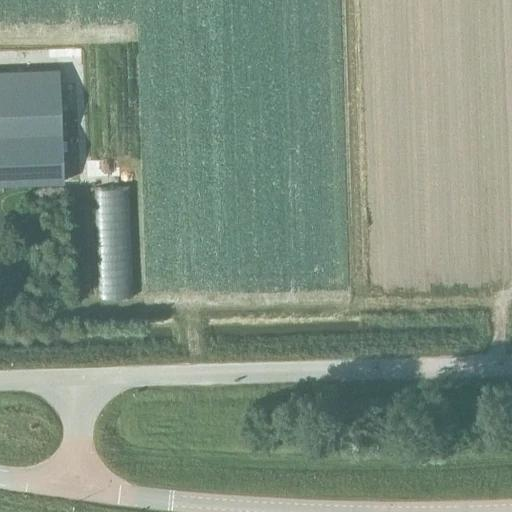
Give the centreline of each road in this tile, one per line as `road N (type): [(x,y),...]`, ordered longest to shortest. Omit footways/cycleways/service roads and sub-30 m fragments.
road 1 (unclassified): [(511,366),(78,378)]
road 2 (unclassified): [(83,490),(353,511)]
